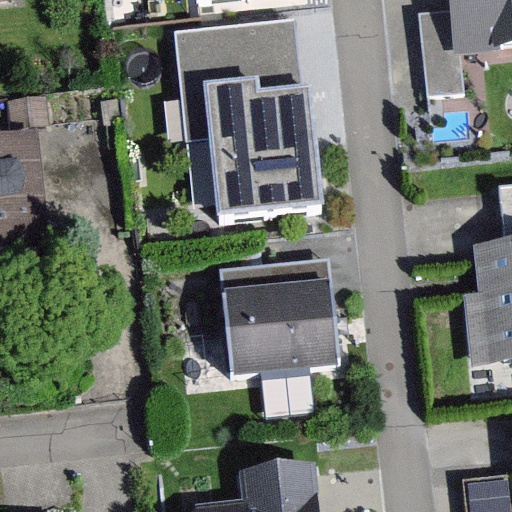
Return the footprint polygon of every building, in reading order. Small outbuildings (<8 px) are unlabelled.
[(199,0),(201,16),(306,5),(305,0),(199,0)] [(511,0),(455,0),(460,55),(511,50),(511,0)] [(298,32),(178,44),(190,156),(215,154),(224,238),(331,227),(318,107),(306,109),(298,32)] [(0,151),(0,254),(104,239),(89,137),(0,151)] [(511,245),(474,249),(485,377),(511,375),(511,245)] [(239,303),(245,379),(353,369),(346,294),(239,303)] [(250,508),(216,511),(329,511),(325,471),(247,480),(250,508)]
